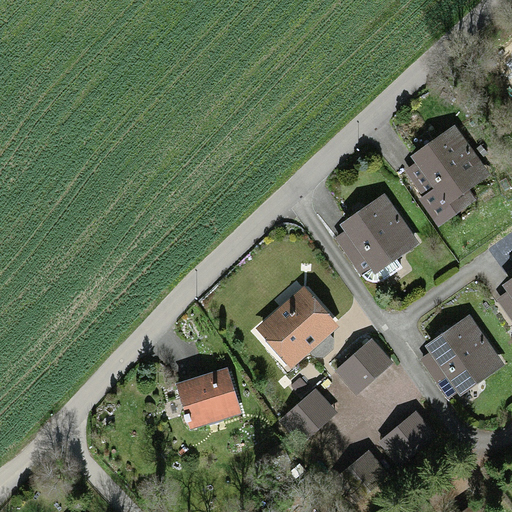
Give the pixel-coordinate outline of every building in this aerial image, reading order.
[(441,148),(409,171),(427,196),(424,198),(439,219),(469,198),(461,187),(483,171),(454,130),(437,142),(441,148)] [(400,267),(392,255),(413,240),(384,199),(367,210),(371,216),(338,239),(363,275),(373,281),(384,279),(400,267)] [(511,290),(501,299),(511,315),(511,290)] [(330,345),(330,340),(323,333),(333,325),(304,293),(262,330),(291,362),(309,346),(315,353),(320,354),(330,345)] [(455,337),(423,360),(441,386),(452,378),(459,388),(498,361),(469,320),(452,332),(455,337)] [(368,383),(391,363),(371,341),(348,360),(368,383)] [(226,370),(178,385),(191,427),(239,412),(226,370)] [(303,400),(281,420),(301,443),(323,423),(303,400)] [(434,436),(415,413),(392,432),(411,455),(434,436)] [(356,462),(333,481),(352,504),(375,485),(356,462)] [(461,511),(482,511),(475,502),(461,511)]
